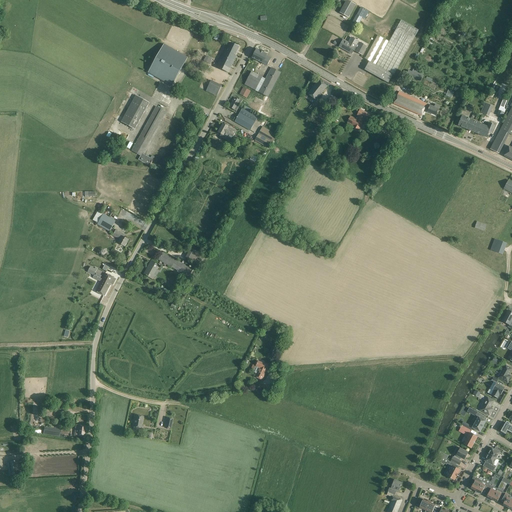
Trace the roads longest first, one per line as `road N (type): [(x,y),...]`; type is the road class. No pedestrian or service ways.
road 1 (unclassified): [(80,511),(94,352),(105,315),(255,36)]
road 2 (secondary): [(511,168),(300,61)]
road 3 (track): [(231,393),(159,404),(93,381)]
